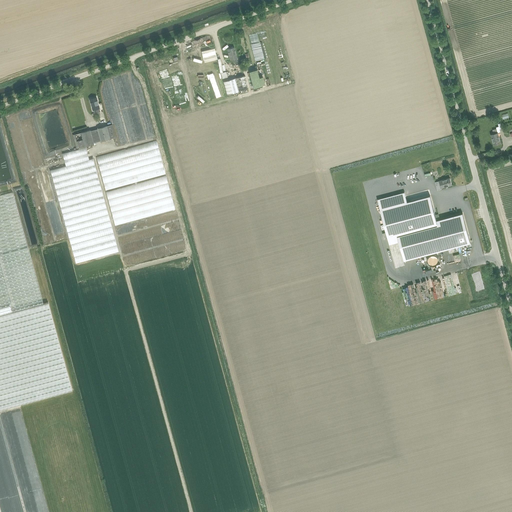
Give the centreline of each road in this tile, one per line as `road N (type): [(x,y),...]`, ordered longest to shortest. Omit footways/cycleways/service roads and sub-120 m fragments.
road 1 (unclassified): [(427,0),(511,311)]
road 2 (unclassified): [(0,106),(293,0)]
